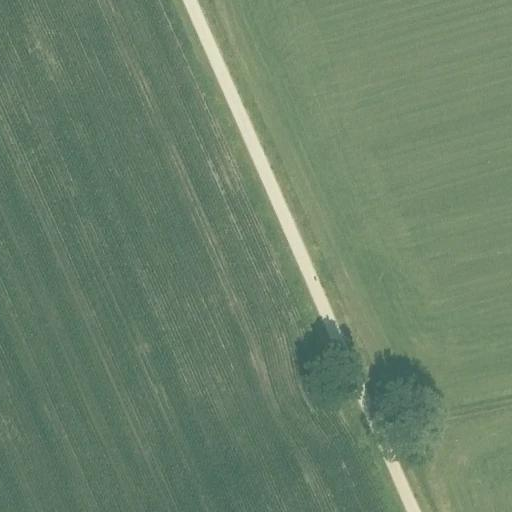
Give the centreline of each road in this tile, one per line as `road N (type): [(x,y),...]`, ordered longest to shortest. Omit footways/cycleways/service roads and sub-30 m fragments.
road 1 (track): [(415,511),(189,0)]
road 2 (unknown): [(380,432),(511,403)]
